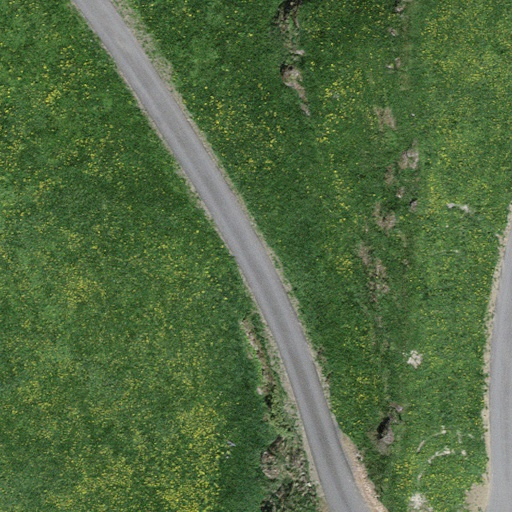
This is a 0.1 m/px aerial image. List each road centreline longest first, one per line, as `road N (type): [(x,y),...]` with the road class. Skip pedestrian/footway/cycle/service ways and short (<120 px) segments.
road 1 (track): [(344,511),(266,299),(113,45),(76,0)]
road 2 (track): [(511,319),(505,362),(511,511)]
